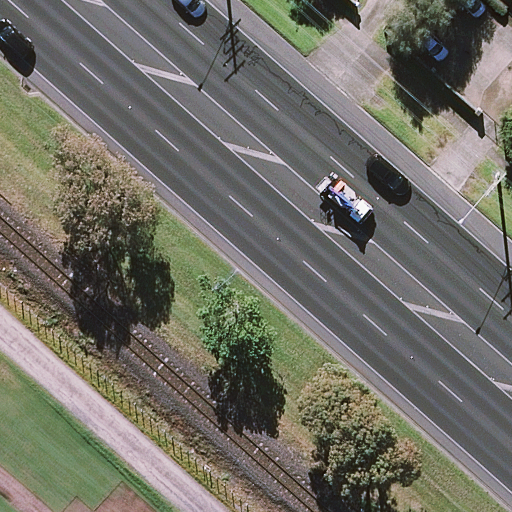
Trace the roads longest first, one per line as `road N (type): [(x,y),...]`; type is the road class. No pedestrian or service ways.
road 1 (trunk): [(511,440),(10,0)]
road 2 (trunk): [(150,0),(511,319)]
